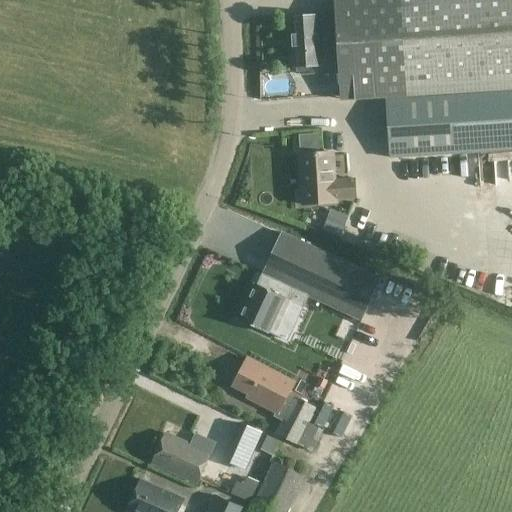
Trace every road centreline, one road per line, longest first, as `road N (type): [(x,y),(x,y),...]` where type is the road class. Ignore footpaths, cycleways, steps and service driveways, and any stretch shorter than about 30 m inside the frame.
road 1 (unclassified): [(57,511),(229,134),(229,0)]
road 2 (unknown): [(229,134),(299,123),(337,131),(354,140),(397,206),(511,256)]
road 3 (unknown): [(511,0),(229,14)]
